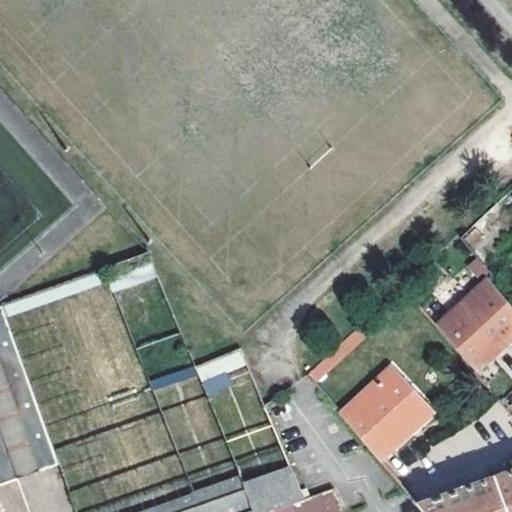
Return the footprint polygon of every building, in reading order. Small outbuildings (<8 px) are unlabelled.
[(511,310),(488,282),(436,325),(474,370),(511,336),(511,310)] [(3,302),(0,304),(0,502),(1,503),(6,511),(29,511),(17,477),(60,463),(3,302)] [(311,380),(363,333),(359,329),(308,376),(311,380)] [(207,396),(232,386),(226,373),(246,365),(240,348),(195,367),(207,396)] [(391,367),(340,413),(379,459),(432,411),(391,367)] [(237,474),(133,511),(306,511),(302,499),(288,466),(240,482),(237,474)] [(511,511),(511,468),(494,475),(506,511),(511,511)] [(424,511),(506,511),(494,475),(417,503),(424,511)] [(340,511),(331,488),(302,499),(306,511),(340,511)]
